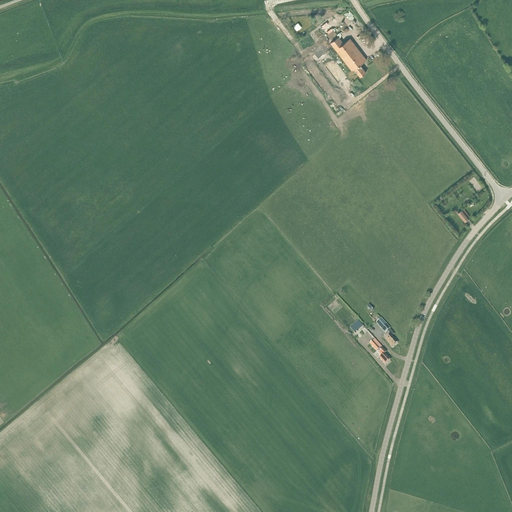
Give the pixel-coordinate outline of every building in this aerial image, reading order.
[(352,71),(354,69),(360,64),(367,59),(350,38),(343,43),(338,37),(331,43),(352,71)] [(360,64),(354,69),(360,76),(366,72),(360,64)] [(462,209),(457,213),(464,221),(469,218),(462,209)] [(376,323),(385,333),(390,328),(381,319),(376,323)] [(358,320),(350,327),(355,332),(363,326),(358,320)] [(392,336),(395,334),(390,329),(388,331),(391,335),(386,339),(392,347),(398,342),(392,336)] [(375,339),(369,344),(376,351),(377,351),(379,353),(378,353),(381,357),(379,358),(385,365),(391,360),(385,354),(386,352),(384,349),(383,349),(375,339)]
